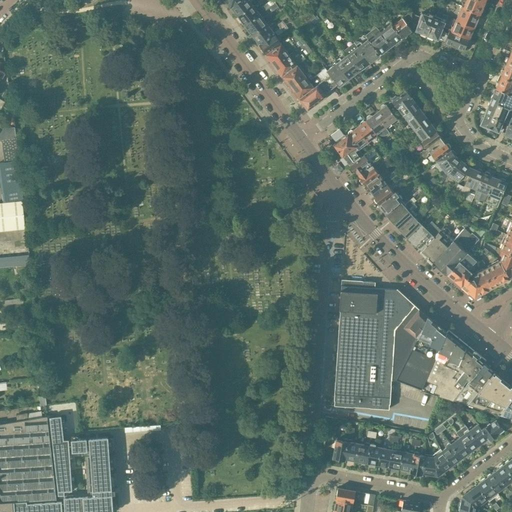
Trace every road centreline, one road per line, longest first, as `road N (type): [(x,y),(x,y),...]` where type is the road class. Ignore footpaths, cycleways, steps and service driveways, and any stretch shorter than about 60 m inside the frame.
road 1 (residential): [(490,338),(383,245),(299,138)]
road 2 (residential): [(476,77),(424,56),(410,59),(299,138)]
road 3 (residential): [(175,507),(122,510),(118,435),(171,433)]
road 4 (residential): [(299,138),(200,0)]
road 5 (residential): [(309,498),(175,507)]
road 6 (residential): [(442,496),(331,473),(312,481)]
